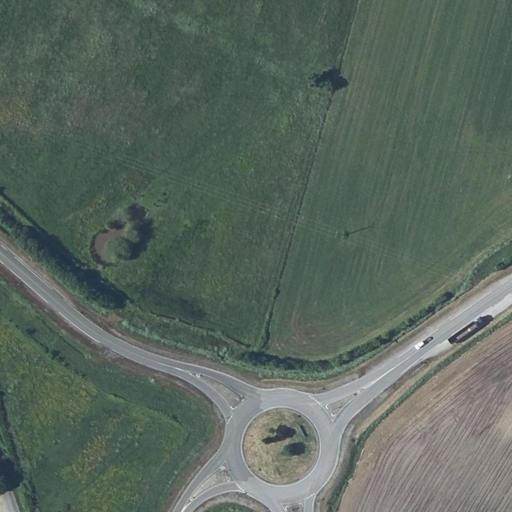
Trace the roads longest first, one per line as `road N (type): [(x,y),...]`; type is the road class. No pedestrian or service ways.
road 1 (secondary): [(175,368),(123,349),(0,252)]
road 2 (tertiary): [(511,288),(391,371)]
